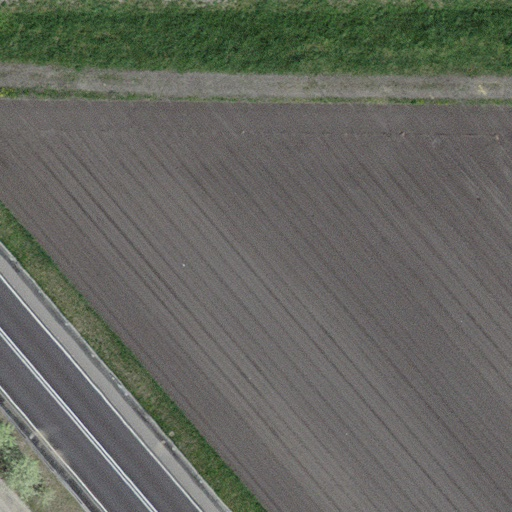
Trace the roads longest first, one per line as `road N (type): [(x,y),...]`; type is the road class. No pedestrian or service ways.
road 1 (track): [(0,72),(511,86)]
road 2 (trunk): [(154,511),(0,330)]
